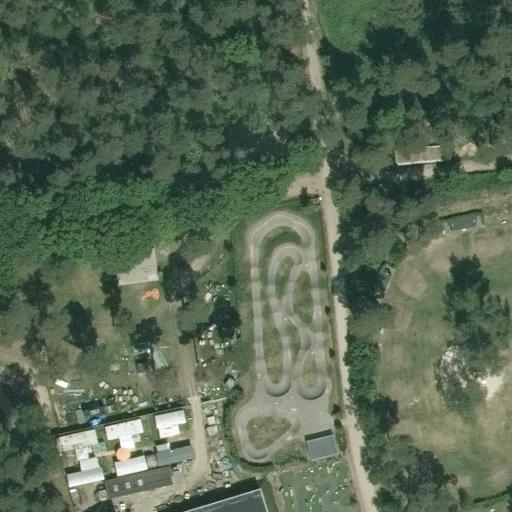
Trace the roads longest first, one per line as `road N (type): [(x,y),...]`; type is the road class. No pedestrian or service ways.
road 1 (track): [(0,227),(327,182)]
road 2 (track): [(511,160),(327,182)]
road 3 (track): [(327,182),(299,0)]
